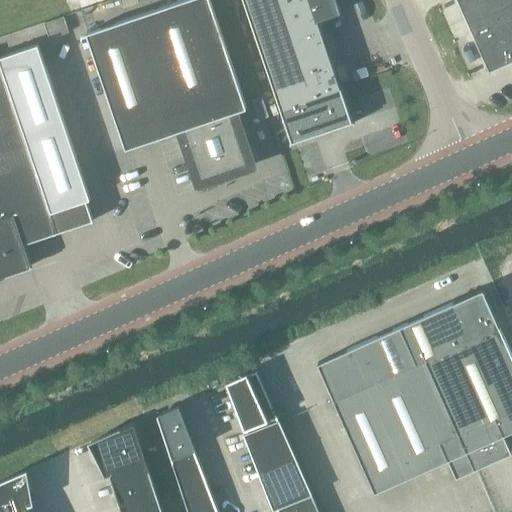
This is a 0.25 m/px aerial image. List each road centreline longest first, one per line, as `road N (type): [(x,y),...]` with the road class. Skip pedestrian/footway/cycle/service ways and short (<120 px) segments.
road 1 (tertiary): [(0,371),(468,159)]
road 2 (unclassified): [(468,159),(398,0)]
road 3 (unknown): [(359,511),(301,373)]
